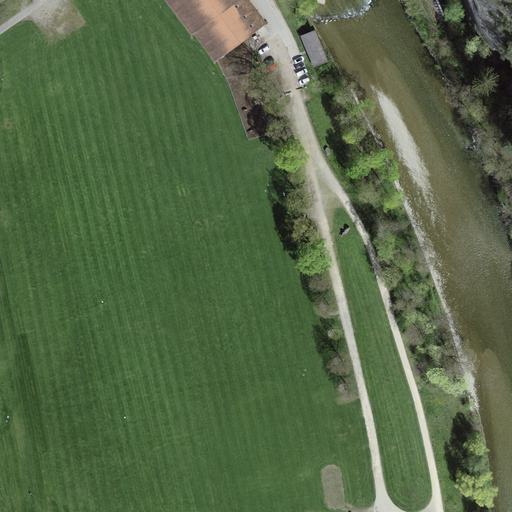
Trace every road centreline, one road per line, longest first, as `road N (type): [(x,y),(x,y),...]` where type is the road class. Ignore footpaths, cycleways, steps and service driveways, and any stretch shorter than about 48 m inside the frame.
road 1 (unclassified): [(257,0),(280,37),(300,114),(369,247),(440,511)]
road 2 (track): [(438,0),(511,181)]
